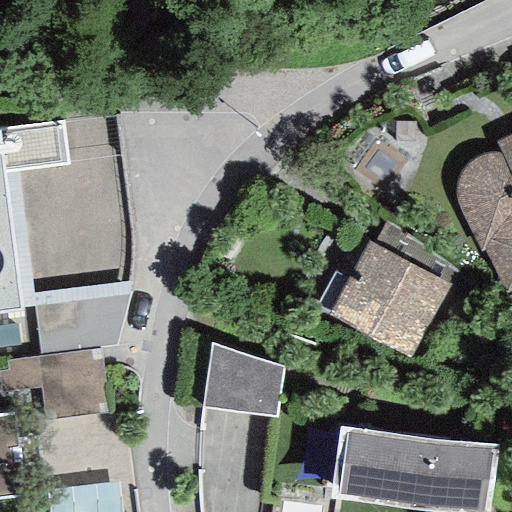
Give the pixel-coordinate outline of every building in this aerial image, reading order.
[(61,123),(0,130),(0,310),(18,308),(0,173),(67,165),(61,123)] [(511,132),(495,141),(499,155),(492,154),(479,156),(471,160),(463,168),(456,181),(453,193),(456,204),(480,254),(484,251),(504,294),(511,290),(511,132)] [(447,286),(368,243),(328,316),(407,359),(447,286)] [(131,293),(33,307),(38,353),(116,345),(131,293)] [(285,368),(211,343),(203,408),(275,418),(285,368)] [(100,350),(6,361),(7,372),(0,372),(0,390),(0,392),(40,388),(44,420),(107,413),(100,350)] [(0,500),(23,497),(13,413),(0,414),(0,500)] [(487,511),(496,446),(339,426),(330,497),(446,511),(487,511)] [(56,478),(57,511),(127,511),(125,473),(56,478)]
